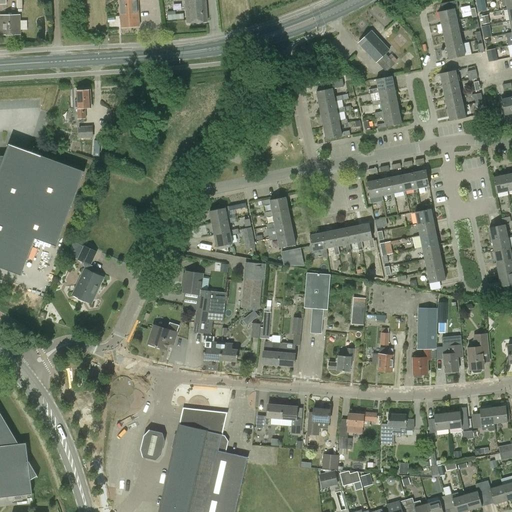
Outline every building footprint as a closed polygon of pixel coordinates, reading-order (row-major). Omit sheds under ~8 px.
[(119,0),(121,27),(140,26),(138,0),(137,0),(119,0)] [(185,0),(188,24),(206,23),(203,0),(185,0)] [(441,4),(443,11),(439,12),(441,24),(457,21),(455,9),(459,8),(457,0),(441,4)] [(511,0),(502,0),(503,4),(504,4),(504,5),(507,5),(508,10),(511,9),(511,0)] [(463,17),(472,15),(472,17),(477,16),(475,8),(470,9),(470,6),(461,7),(463,17)] [(490,23),(488,15),(480,17),(482,25),(490,23)] [(20,36),(20,17),(2,17),(2,36),(20,36)] [(457,21),(441,24),(444,36),(460,33),(457,21)] [(482,26),(484,38),(492,36),(490,24),(482,26)] [(377,63),(378,62),(386,72),(395,64),(386,54),(390,51),(372,32),(359,44),(377,63)] [(460,33),(444,36),(446,48),(462,44),(460,33)] [(462,44),(446,48),(449,60),(465,56),(462,44)] [(440,73),(443,85),(459,82),(456,70),(440,73)] [(376,79),(378,88),(370,90),(371,94),(379,93),(379,91),(395,88),(392,75),(376,79)] [(335,97),(333,88),(343,86),(342,79),(321,83),(323,90),(317,91),(319,103),(335,100),(335,101),(343,100),(342,95),(335,97)] [(446,97),(461,94),(459,82),(443,85),(446,97)] [(381,103),(397,100),(395,88),(379,91),(379,93),(380,100),(372,101),(373,106),(381,104),(381,103)] [(75,106),(77,106),(77,119),(86,119),(85,106),(90,105),(89,90),(85,90),(85,89),(82,89),(81,90),(76,91),(76,98),(74,98),(75,106)] [(461,94),(446,97),(448,109),(464,106),(461,94)] [(511,113),(511,97),(502,100),(505,115),(511,113)] [(335,100),(319,103),(322,115),(338,112),(338,113),(346,112),(345,107),(337,109),(335,101),(335,100)] [(383,115),(400,111),(397,100),(381,103),(381,104),(383,111),(374,113),(375,118),(384,116),(383,115)] [(451,121),(466,118),(464,106),(448,109),(451,121)] [(387,128),(386,127),(402,123),(400,111),(383,115),(384,116),(385,123),(377,125),(378,129),(387,128)] [(338,112),(322,115),(324,127),(340,124),(340,125),(348,123),(347,119),(339,120),(338,113),(338,112)] [(340,124),(324,127),(326,139),(341,136),(341,137),(350,135),(349,131),(342,132),(340,125),(340,124)] [(79,138),(93,138),(93,126),(78,127),(79,138)] [(0,267),(21,276),(35,238),(57,246),(84,171),(9,144),(4,156),(0,156),(0,267)] [(418,189),(430,186),(426,170),(415,173),(418,189)] [(418,189),(415,173),(403,175),(406,191),(418,189)] [(406,191),(403,175),(391,177),(394,193),(406,191)] [(509,191),(506,175),(493,177),(496,193),(509,191)] [(394,193),(391,177),(379,180),(382,196),(394,193)] [(383,201),(382,196),(379,180),(367,182),(371,203),(383,201)] [(262,206),(271,204),(272,211),(272,212),(288,209),(286,197),(270,200),(270,199),(261,201),(262,206)] [(228,220),(227,219),(226,212),(234,210),(233,205),(225,207),(225,208),(210,211),(212,223),(228,220)] [(291,221),(288,209),(272,212),(272,211),(264,213),(265,217),(273,215),(274,223),(275,225),(291,221)] [(418,224),(433,221),(431,209),(415,212),(418,224)] [(228,220),(212,223),(215,235),(230,232),(230,230),(228,223),(237,222),(236,217),(227,219),(228,220)] [(277,236),(293,233),(291,221),(275,225),(274,223),(266,224),(267,229),(275,227),(277,235),(277,236)] [(433,221),(418,224),(420,236),(436,233),(433,221)] [(373,239),(372,239),(369,223),(357,226),(360,242),(361,241),(369,240),(370,248),(375,247),(373,239)] [(492,240),(508,237),(505,225),(490,228),(492,240)] [(360,242),(357,226),(345,228),(348,244),(350,244),(357,242),(358,251),(359,251),(363,250),(361,241),(360,242)] [(244,241),(253,239),(251,228),(242,229),(244,241)] [(348,244),(345,228),(334,231),(337,246),(338,246),(345,245),(347,253),(351,252),(350,244),(348,244)] [(230,232),(215,235),(217,247),(233,244),(231,235),(239,233),(238,229),(230,230),(230,232)] [(337,246),(334,231),(322,233),(325,249),(326,249),(333,247),(335,255),(340,254),(338,246),(337,246)] [(279,248),(295,245),(293,233),(277,236),(277,235),(269,236),(270,241),(278,239),(279,248)] [(325,249),(322,233),(310,235),(313,251),(322,249),(323,257),(328,256),(326,249),(325,249)] [(415,249),(422,248),(438,245),(436,233),(420,236),(413,238),(415,249)] [(508,237),(492,240),(494,252),(510,249),(508,237)] [(425,260),(440,257),(438,245),(422,248),(425,260)] [(91,266),(98,251),(84,246),(77,260),(91,266)] [(303,248),(282,250),(283,266),(304,265),(303,248)] [(511,259),(510,249),(494,252),(497,263),(511,260),(511,259)] [(427,272),(443,269),(440,257),(425,260),(427,272)] [(511,260),(497,263),(499,275),(511,272),(511,260)] [(228,273),(229,264),(221,264),(220,272),(228,273)] [(91,303),(104,277),(85,269),(73,295),(91,303)] [(429,284),(445,281),(443,269),(427,272),(429,284)] [(226,293),(201,290),(203,274),(186,271),(186,274),(185,273),(184,274),(183,278),(184,279),(185,280),(183,292),(199,294),(194,333),(211,335),(213,321),(224,322),(226,293)] [(511,272),(499,275),(501,287),(511,285),(511,272)] [(327,309),(330,275),(307,274),(304,307),(312,308),(310,333),(322,334),(324,309),(327,309)] [(262,280),(244,279),(241,308),(259,309),(262,280)] [(364,325),(365,307),(366,298),(354,297),(351,324),(364,325)] [(417,349),(424,349),(431,349),(436,349),(437,349),(437,308),(418,307),(417,349)] [(260,338),(269,339),(271,312),(264,311),(263,327),(260,327),(260,338)] [(291,333),(301,334),(302,318),(293,317),(291,333)] [(169,323),(167,329),(154,325),(148,343),(167,349),(168,347),(167,347),(168,343),(173,344),(177,332),(179,326),(169,323)] [(259,338),(261,323),(252,323),(251,337),(259,338)] [(388,345),(389,333),(381,333),(380,345),(388,345)] [(470,370),(472,370),(472,372),(474,373),(480,372),(482,370),(482,369),(484,369),(482,354),(488,354),(486,334),(473,335),(475,348),(468,348),(470,370)] [(204,359),(220,360),(222,343),(214,343),(214,337),(202,336),(202,342),(206,342),(204,359)] [(222,343),(220,360),(237,362),(238,351),(232,350),(232,344),(222,343)] [(262,364),(278,365),(280,344),(272,343),(265,343),(264,351),(263,351),(262,364)] [(280,344),(278,365),(293,367),(294,354),(295,345),(287,344),(287,347),(280,346),(280,344)] [(457,357),(463,357),(462,345),(449,346),(450,353),(443,354),(445,373),(458,371),(457,357)] [(393,354),(393,348),(380,347),(380,353),(379,353),(378,363),(379,363),(379,371),(392,372),(394,355),(393,354)] [(339,356),(338,363),(329,363),(329,370),(350,372),(351,365),(352,365),(354,349),(348,349),(347,357),(339,356)] [(422,375),(428,375),(428,361),(431,361),(431,359),(431,349),(424,349),(424,358),(414,357),(414,375),(414,376),(415,378),(420,378),(422,376),(422,375)] [(281,417),(282,406),(268,405),(267,417),(257,416),(256,428),(264,429),(264,425),(271,426),(271,417),(281,417)] [(292,418),(291,427),(291,433),(300,434),(301,419),(296,419),(297,407),(282,406),(281,417),(292,418)] [(493,408),(495,423),(510,422),(509,407),(506,407),(506,406),(493,408)] [(490,431),(494,430),(495,429),(495,423),(493,408),(481,409),(481,413),(474,414),(476,428),(482,427),(482,428),(488,428),(488,429),(490,431)] [(229,413),(227,413),(186,409),(182,425),(179,424),(159,511),(235,511),(249,458),(220,451),(229,413)] [(314,409),(314,412),(309,412),(306,435),(316,436),(317,428),(328,429),(329,423),(330,411),(314,409)] [(467,415),(461,415),(461,411),(448,413),(450,429),(463,427),(463,429),(469,429),(467,415)] [(0,497),(32,494),(30,480),(37,476),(37,477),(38,477),(28,460),(26,443),(18,444),(0,412),(0,497)] [(362,434),(363,420),(376,421),(376,414),(361,413),(361,415),(349,414),(348,419),(341,419),(339,448),(352,449),(352,438),(347,437),(347,433),(362,434)] [(437,430),(450,429),(448,413),(435,414),(435,419),(429,420),(430,433),(437,432),(437,430)] [(400,426),(407,426),(407,430),(415,430),(415,420),(407,420),(407,415),(388,414),(388,424),(381,424),(381,443),(394,444),(394,435),(400,435),(400,426)] [(500,453),(511,450),(511,443),(499,446),(500,453)] [(511,450),(500,453),(501,460),(511,457),(511,450)] [(324,453),(322,468),(337,469),(338,454),(324,453)] [(349,471),(348,471),(340,473),(343,485),(351,483),(360,480),(358,471),(356,471),(350,473),(349,471)] [(334,472),(320,475),(321,483),(336,480),(334,472)] [(363,487),(373,484),(370,473),(360,476),(363,487)] [(487,500),(493,498),(495,503),(507,500),(503,485),(492,488),(489,480),(482,482),(484,487),(487,500)] [(465,495),(470,510),(483,506),(481,501),(487,500),(484,487),(482,482),(476,484),(478,491),(465,495)] [(511,482),(503,485),(507,500),(511,498),(511,482)] [(452,494),(445,496),(449,508),(456,507),(457,511),(463,511),(470,510),(465,495),(459,497),(457,492),(452,494)] [(428,503),(430,511),(444,511),(444,510),(449,508),(445,496),(440,497),(441,500),(428,503)] [(430,511),(428,503),(422,505),(420,501),(414,503),(412,498),(407,500),(408,505),(410,511),(430,511)] [(390,511),(410,511),(408,505),(407,500),(400,502),(400,500),(388,503),(390,511)]
